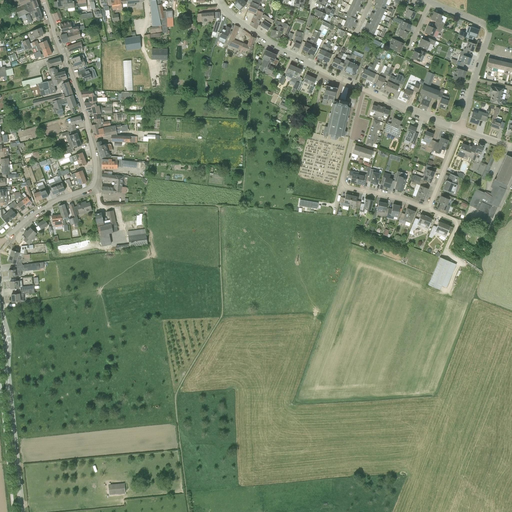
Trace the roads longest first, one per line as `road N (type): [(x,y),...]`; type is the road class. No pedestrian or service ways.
road 1 (residential): [(43,0),(83,110),(95,181),(33,213),(0,241)]
road 2 (secondary): [(21,511),(0,308)]
road 3 (residential): [(427,209),(341,180),(361,90)]
road 4 (residential): [(361,90),(268,44),(228,18),(218,0)]
